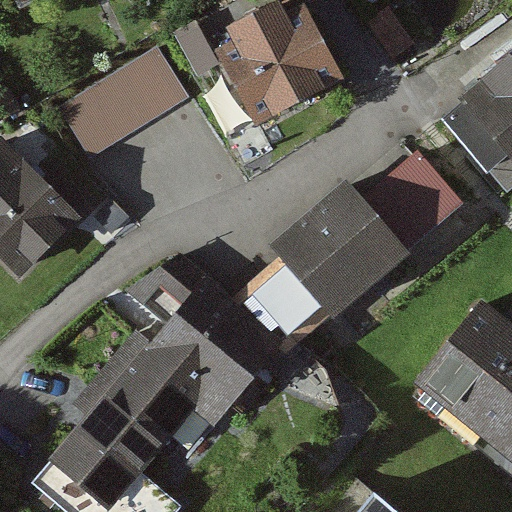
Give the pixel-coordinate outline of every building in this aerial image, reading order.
[(349,84),(302,0),(218,46),(264,130),(349,84)] [(418,50),(394,16),(376,28),(401,62),(418,50)] [(188,99),(160,57),(65,119),(93,161),(188,99)] [(511,75),(474,107),(511,153),(511,75)] [(85,223),(11,151),(0,162),(0,260),(24,284),(85,223)] [(464,205),(426,162),(375,206),(361,190),(291,251),(343,310),(464,205)] [(290,349),(188,265),(134,299),(170,329),(39,487),(69,511),(159,511),(164,506),(137,484),(197,412),(222,432),(290,349)] [(511,329),(488,311),(422,397),(511,465),(511,329)] [(403,511),(375,489),(355,511),(403,511)]
